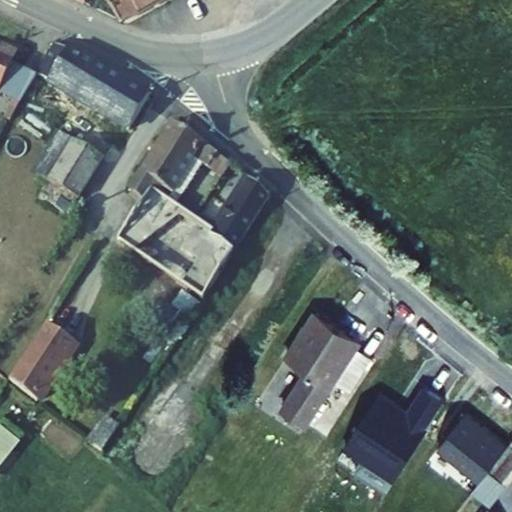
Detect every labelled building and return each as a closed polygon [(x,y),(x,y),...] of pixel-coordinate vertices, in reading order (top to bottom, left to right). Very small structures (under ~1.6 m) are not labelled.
[(67,0),(85,8),(88,0),(98,0),(110,5),(119,27),(171,0),(67,0)] [(56,47),(40,75),(75,99),(92,68),(56,47)] [(0,50),(0,94),(22,105),(40,75),(18,65),(22,55),(8,49),(5,53),(0,50)] [(149,101),(92,68),(75,99),(130,133),(149,101)] [(154,194),(169,205),(196,161),(207,169),(229,187),(237,174),(174,128),(133,195),(147,204),(154,194)] [(67,140),(41,182),(83,209),(93,193),(75,182),(91,156),(67,140)] [(110,168),(91,156),(75,182),(93,193),(110,168)] [(196,161),(170,205),(182,212),(207,169),(196,161)] [(250,185),(216,234),(214,236),(211,241),(234,256),(271,202),(250,185)] [(147,204),(122,248),(201,303),(234,256),(211,241),(214,236),(180,215),(168,207),(169,205),(154,194),(147,204)] [(170,205),(168,207),(180,215),(182,212),(170,205)] [(47,402),(88,341),(52,316),(11,377),(47,402)] [(294,387),(276,415),(298,429),(333,381),(348,390),(366,364),(352,354),(357,347),(313,317),(274,374),(294,387)] [(1,422),(0,422),(0,472),(25,441),(1,422)] [(511,448),(489,478),(502,488),(511,476),(511,448)]
